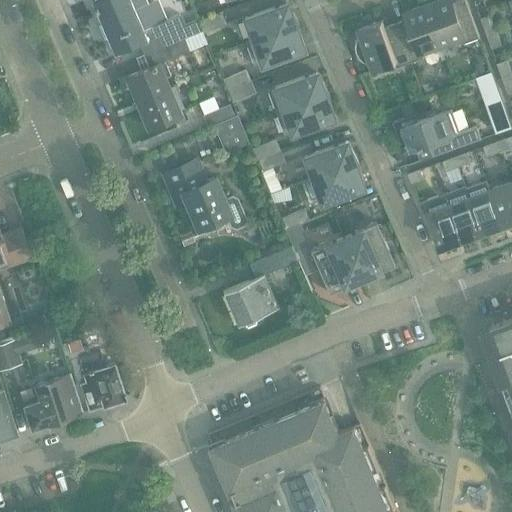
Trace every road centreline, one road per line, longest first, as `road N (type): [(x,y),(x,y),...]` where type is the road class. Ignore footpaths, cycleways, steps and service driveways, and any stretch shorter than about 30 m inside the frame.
road 1 (residential): [(429,305),(318,18)]
road 2 (residential): [(167,412),(60,138)]
road 3 (residential): [(167,412),(336,333),(429,305)]
road 4 (residential): [(186,324),(99,125)]
road 5 (residential): [(0,473),(167,412)]
road 6 (residential): [(60,138),(0,1)]
road 7 (residential): [(99,125),(45,0)]
